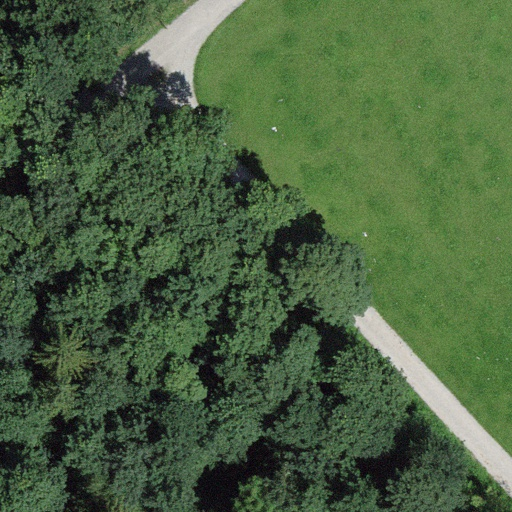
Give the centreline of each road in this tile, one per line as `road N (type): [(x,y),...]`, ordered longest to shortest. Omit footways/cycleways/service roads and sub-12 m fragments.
road 1 (track): [(511,474),(186,116),(152,67)]
road 2 (track): [(229,0),(152,67),(0,170)]
